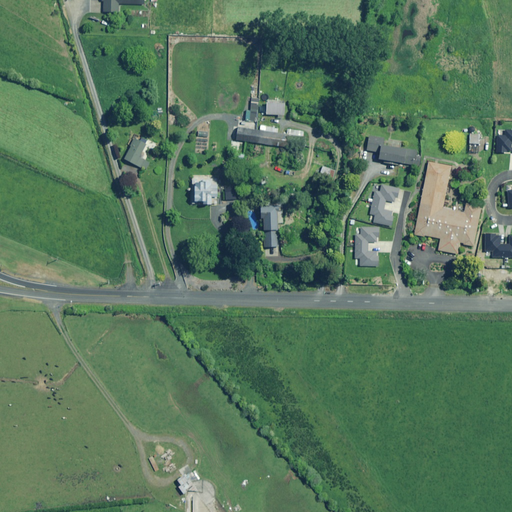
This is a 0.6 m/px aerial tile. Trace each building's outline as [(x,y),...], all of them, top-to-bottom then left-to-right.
[(101,0),(101,2),(103,2),(103,12),(118,12),(118,4),(144,5),(143,0),(101,0)] [(284,115),(285,102),(267,102),(266,114),(284,115)] [(277,128),(260,126),(260,130),(238,127),(236,140),(302,149),(304,132),(288,129),(287,134),(277,133),(277,128)] [(511,130),(505,130),(505,136),(497,136),(496,153),(511,153),(511,143),(511,130)] [(479,135),(470,134),(469,153),(478,154),(479,135)] [(384,138),(369,136),(367,151),(380,153),(379,159),(384,160),(384,163),(398,165),(398,163),(420,166),(421,156),(416,156),(417,151),(389,146),(383,143),(384,138)] [(146,144),(135,138),(124,159),(146,170),(150,163),(140,157),(146,144)] [(331,169),(323,166),(320,175),(328,178),(331,169)] [(429,172),(415,239),(474,251),(483,211),(464,207),(462,217),(441,213),(449,176),(429,172)] [(219,177),(211,177),(211,183),(194,182),(194,192),(195,192),(194,201),(203,202),(203,204),(216,205),(219,177)] [(399,189),(382,185),(380,192),(375,191),(370,215),(375,216),(373,223),(391,226),(394,212),(383,210),(385,201),(396,204),(399,189)] [(236,191),(225,191),(226,200),(236,200),(236,191)] [(278,247),(277,205),(261,206),(261,218),(263,218),(264,247),(278,247)] [(379,228),(361,227),(361,235),(356,235),(355,259),(360,259),(360,266),(378,266),(379,257),(376,257),(376,252),(367,252),(368,242),(378,243),(379,228)] [(511,235),(510,235),(510,245),(500,245),(500,235),(485,235),(485,251),(493,252),(493,257),(511,257),(511,235)] [(188,480),(185,476),(178,481),(181,485),(188,480)] [(198,511),(199,492),(187,492),(186,511),(198,511)]
